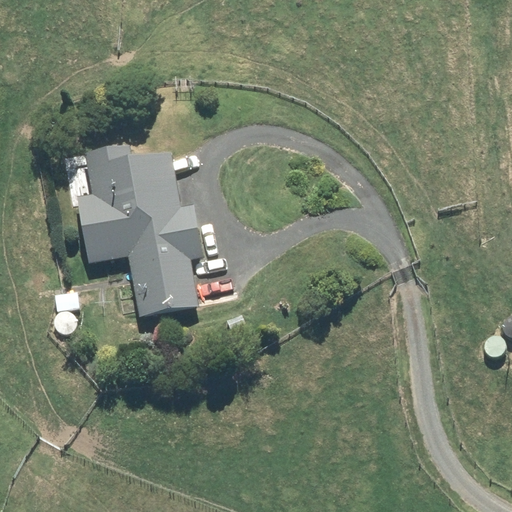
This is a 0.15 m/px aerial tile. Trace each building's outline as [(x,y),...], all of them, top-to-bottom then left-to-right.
[(151,70),(152,87),(168,86),(167,69),(151,70)] [(131,267),(142,327),(202,316),(193,269),(205,267),(199,231),(186,233),(177,184),(165,187),(162,167),(135,172),(132,156),(88,164),(96,205),(79,208),(92,274),(131,267)] [(78,289),(74,270),(60,273),(63,292),(78,289)] [(60,319),(82,316),(80,300),(58,302),(60,319)] [(37,317),(52,321),(55,310),(40,306),(37,317)] [(510,348),(496,335),(480,352),(495,365),(510,348)]
